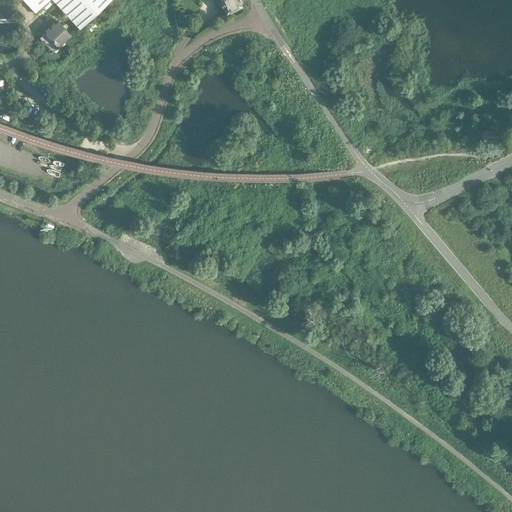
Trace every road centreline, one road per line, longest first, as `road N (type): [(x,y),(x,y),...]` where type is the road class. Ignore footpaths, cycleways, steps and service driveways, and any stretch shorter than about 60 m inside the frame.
road 1 (track): [(511,498),(420,424),(168,269)]
road 2 (unclassified): [(66,217),(139,150),(166,81),(190,47),(263,16)]
